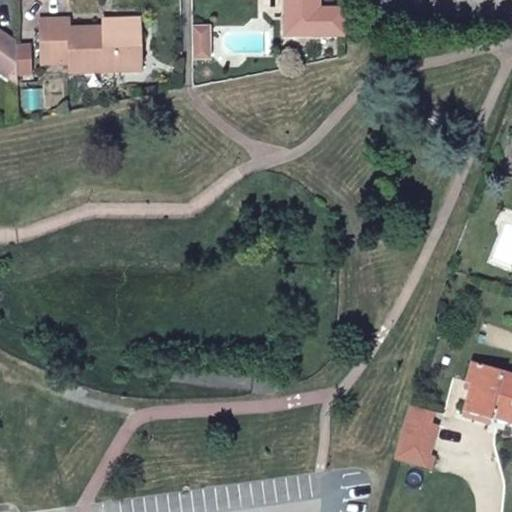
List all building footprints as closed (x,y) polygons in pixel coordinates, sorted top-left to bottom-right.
[(282,0),(283,35),(290,36),(289,0),(282,0)] [(289,0),(290,36),(342,36),(342,10),(316,10),(316,0),(289,0)] [(140,72),(139,33),(104,35),(104,30),(68,30),(68,21),(39,22),(40,65),(68,64),(68,74),(140,72)] [(104,35),(139,33),(139,24),(103,25),(104,30),(104,35)] [(206,28),(191,28),(191,57),(206,57),(206,28)] [(15,48),(15,45),(0,35),(0,73),(16,83),(15,74),(15,48)] [(30,48),(15,48),(15,74),(30,74),(30,48)] [(511,374),(471,363),(464,384),(470,385),(463,410),(511,424),(511,374)] [(410,407),(394,461),(432,472),(436,458),(431,457),(440,427),(433,425),(436,414),(410,407)]
